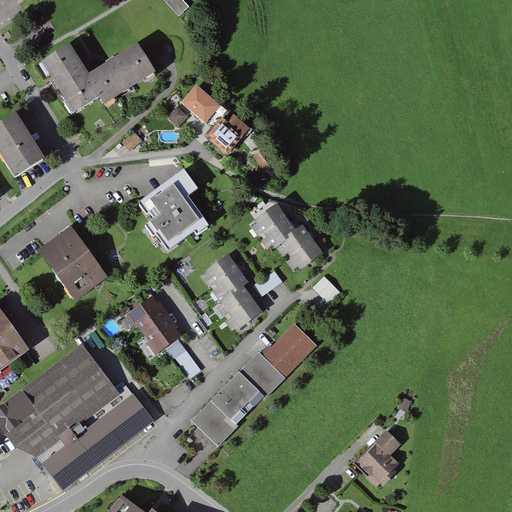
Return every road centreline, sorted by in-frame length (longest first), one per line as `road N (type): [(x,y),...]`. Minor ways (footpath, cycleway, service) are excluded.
road 1 (trunk): [(398,0),(451,252),(456,403),(444,511)]
road 2 (residential): [(57,511),(108,479),(141,470),(161,475),(211,511)]
road 3 (residential): [(0,46),(71,164)]
road 4 (residential): [(71,164),(194,151)]
